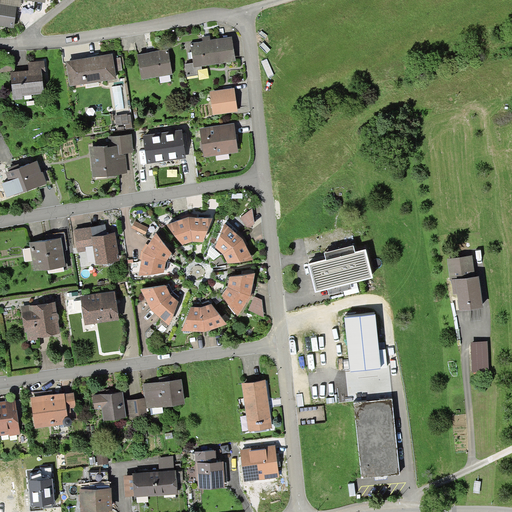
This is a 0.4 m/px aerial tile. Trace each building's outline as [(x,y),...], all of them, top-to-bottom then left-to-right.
[(14,6),(0,4),(0,25),(11,27),(14,6)] [(222,62),(219,39),(189,44),(193,67),(222,62)] [(170,73),(167,51),(137,56),(141,78),(170,73)] [(81,60),(66,63),(70,85),(85,83),(86,88),(98,86),(97,81),(114,78),(110,56),(95,58),(94,57),(80,59),(81,60)] [(0,70),(10,70),(9,59),(0,60),(0,70)] [(43,72),(44,72),(43,62),(27,64),(28,73),(10,75),(10,74),(12,99),(21,98),(20,91),(42,89),(40,72),(43,71),(43,72)] [(235,91),(209,96),(212,115),(239,111),(235,91)] [(116,124),(126,123),(125,115),(115,117),(116,124)] [(200,131),(204,154),(235,150),(232,126),(200,131)] [(182,129),(145,135),(149,161),(185,156),(182,129)] [(122,151),(130,151),(129,135),(109,138),(110,143),(118,143),(118,145),(122,145),(122,151)] [(117,171),(117,173),(125,172),(123,156),(116,157),(115,147),(104,149),(103,147),(91,148),(93,170),(102,169),(103,171),(105,172),(117,171)] [(399,164),(397,154),(387,156),(389,166),(399,164)] [(5,184),(9,195),(36,185),(32,176),(39,174),(37,167),(30,169),(28,164),(18,168),(17,165),(10,168),(11,171),(8,172),(11,181),(5,184)] [(253,223),(251,210),(240,218),(248,227),(253,223)] [(184,246),(192,244),(187,217),(167,224),(181,243),(182,242),(184,246)] [(201,240),(210,218),(187,217),(192,244),(200,243),(200,240),(201,240)] [(146,229),(134,223),(131,228),(143,233),(146,229)] [(241,238),(223,224),(215,245),(216,246),(213,249),(220,254),(241,238)] [(104,231),(103,225),(91,227),(96,262),(116,259),(112,234),(105,235),(102,233),(104,231)] [(85,244),(82,231),(75,232),(78,252),(86,251),(85,244)] [(169,252),(155,233),(143,252),(168,262),(172,255),(169,252)] [(66,249),(63,235),(51,237),(51,239),(29,243),(33,270),(63,265),(61,250),(66,249)] [(250,258),(241,238),(220,254),(223,262),(227,260),(227,261),(250,258)] [(368,274),(363,250),(310,264),(316,287),(368,274)] [(166,270),(168,262),(143,252),(138,273),(162,270),(162,269),(166,270)] [(471,277),(469,257),(448,259),(453,293),(459,292),(460,299),(457,299),(458,305),(461,304),(461,308),(478,306),(474,276),(471,277)] [(225,277),(224,285),(248,295),(252,273),(229,276),(230,277),(225,277)] [(141,288),(151,308),(171,292),(168,285),(164,286),(164,285),(141,288)] [(223,294),(222,295),(236,313),(248,295),(224,285),(219,292),(223,294)] [(171,292),(151,308),(162,318),(159,322),(166,327),(176,301),(175,300),(178,297),(171,292)] [(95,317),(96,320),(116,317),(112,294),(81,299),(84,319),(95,317)] [(260,300),(254,298),(249,310),(262,316),(260,300)] [(204,329),(224,322),(210,304),(209,304),(207,301),(200,303),(204,329)] [(181,328),(204,329),(200,303),(192,303),(191,307),(190,307),(181,328)] [(26,311),(23,315),(24,324),(29,327),(34,326),(35,334),(56,331),(54,320),(55,319),(56,318),(56,314),(55,313),(53,313),(52,304),(38,306),(38,309),(26,311)] [(376,315),(346,318),(352,371),(382,368),(376,315)] [(144,333),(144,337),(150,339),(150,335),(153,331),(149,328),(144,333)] [(472,355),(472,370),(486,370),(485,355),(472,355)] [(181,402),(178,380),(158,383),(158,382),(144,384),(146,399),(141,399),(142,407),(181,402)] [(263,395),(262,381),(243,384),(249,423),(255,422),(255,423),(261,423),(261,421),(267,420),(266,414),(267,414),(266,407),(265,407),(265,402),(266,402),(265,395),(263,395)] [(122,402),(120,392),(93,396),(93,398),(92,398),(93,409),(102,408),(103,417),(123,414),(122,402)] [(62,396),(32,399),(35,425),(63,421),(65,423),(67,424),(69,422),(70,420),(76,419),(73,394),(62,395),(62,396)] [(391,398),(352,402),(360,477),(399,473),(391,398)] [(143,414),(142,407),(141,399),(126,401),(128,416),(143,414)] [(12,402),(0,403),(0,434),(5,433),(9,429),(16,428),(12,402)] [(199,487),(221,485),(219,462),(210,462),(209,459),(213,458),(212,451),(191,453),(192,460),(198,460),(199,487)] [(244,477),(274,473),(272,454),(242,458),(244,477)] [(106,471),(87,472),(88,486),(80,486),(81,509),(109,507),(108,485),(107,485),(106,471)] [(153,473),(154,493),(174,492),(173,472),(153,473)] [(125,495),(154,493),(153,473),(133,474),(133,477),(124,478),(125,495)] [(53,502),(51,479),(30,480),(32,503),(53,502)]
